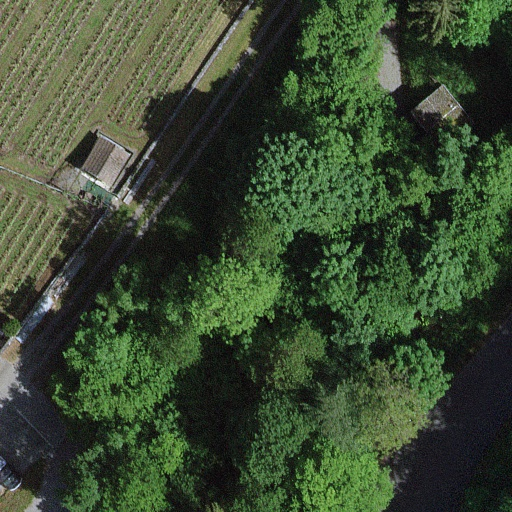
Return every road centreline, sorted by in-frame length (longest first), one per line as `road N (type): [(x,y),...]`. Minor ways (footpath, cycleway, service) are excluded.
road 1 (track): [(308,0),(188,199),(0,396)]
road 2 (tertiary): [(511,365),(442,456),(412,511)]
